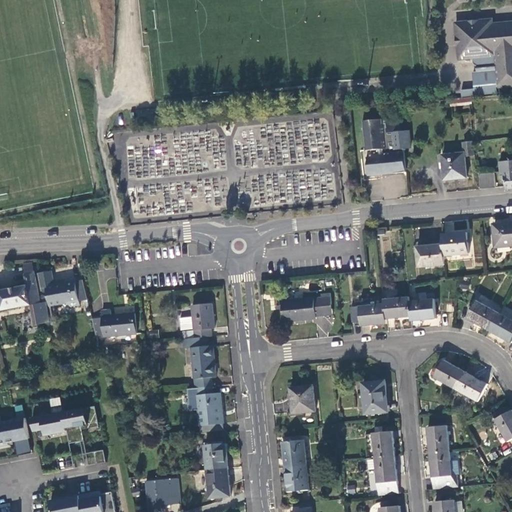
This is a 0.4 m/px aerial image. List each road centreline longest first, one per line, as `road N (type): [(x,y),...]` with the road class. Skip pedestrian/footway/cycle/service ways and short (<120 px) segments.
road 1 (secondary): [(238,246),(271,227),(511,199)]
road 2 (secondary): [(238,246),(186,233),(0,248)]
road 3 (residential): [(401,341),(418,511)]
road 4 (residential): [(249,359),(401,341)]
road 5 (residential): [(264,511),(249,359)]
road 6 (residential): [(401,341),(460,338),(503,363),(511,380)]
